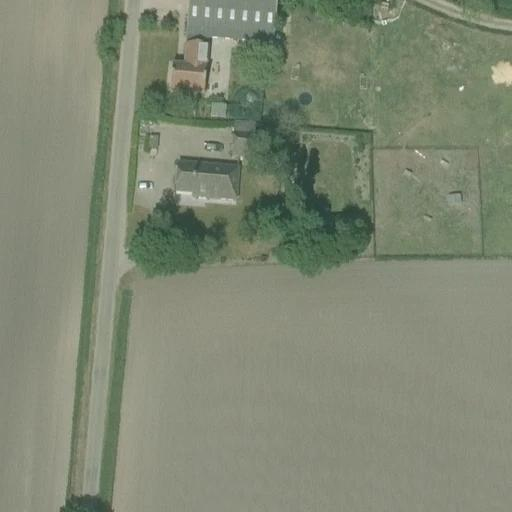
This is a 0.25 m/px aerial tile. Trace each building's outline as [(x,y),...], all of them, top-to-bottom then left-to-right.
[(169,94),(189,95),(202,96),(207,39),(271,44),(274,0),(187,0),(185,39),(183,69),(171,68),(169,94)] [(380,0),(378,6),(389,11),(392,4),(383,0),(380,0)] [(282,116),(280,99),(251,105),(253,121),(282,116)] [(211,113),(211,121),(221,122),(221,114),(211,113)] [(232,124),(231,138),(228,160),(257,164),(260,135),(253,134),(254,126),(232,124)] [(235,171),(197,168),(177,166),(174,195),(191,197),(191,200),(232,203),(235,171)] [(351,219),(305,223),(306,233),(352,229),(351,221),(351,219)]
